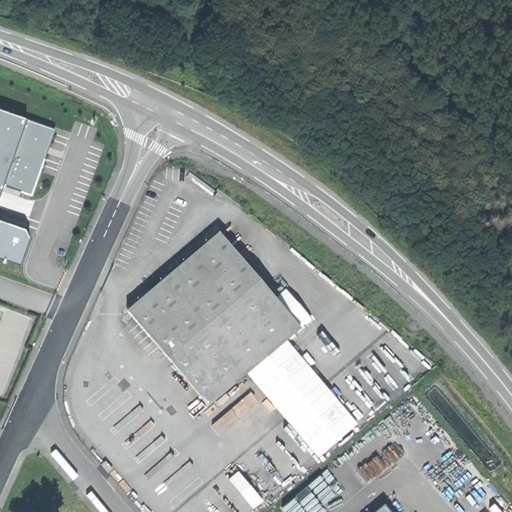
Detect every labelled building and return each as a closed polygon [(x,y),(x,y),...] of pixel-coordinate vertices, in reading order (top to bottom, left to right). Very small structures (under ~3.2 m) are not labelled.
[(0,108),(0,194),(4,183),(27,119),(0,108)] [(27,119),(4,183),(32,193),(56,129),(27,119)] [(0,259),(19,266),(29,238),(25,229),(0,220),(0,259)] [(125,309),(206,404),(298,327),(217,231),(173,269),(125,309)] [(99,464),(106,472),(111,468),(104,459),(99,464)] [(267,466),(249,480),(241,470),(231,478),(254,509),(266,500),(259,492),(277,479),(267,466)]
